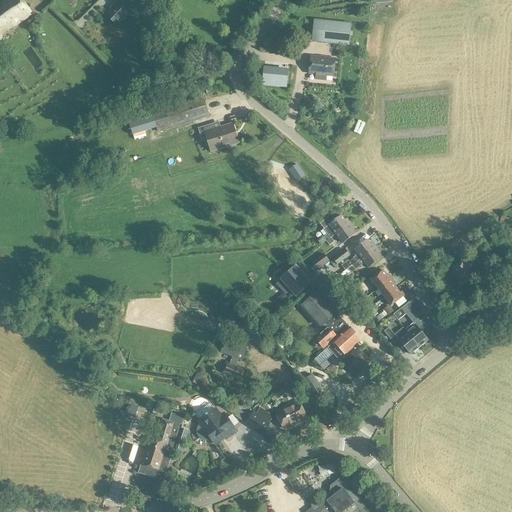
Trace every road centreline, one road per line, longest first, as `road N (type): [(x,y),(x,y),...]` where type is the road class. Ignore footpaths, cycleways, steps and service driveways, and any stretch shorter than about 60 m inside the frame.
road 1 (unclassified): [(451,344),(396,239),(236,82),(237,66),(282,0)]
road 2 (track): [(234,76),(144,96),(75,27),(105,0)]
road 3 (tertiary): [(159,511),(316,446),(356,447)]
road 4 (unclassified): [(356,447),(401,387),(451,344)]
